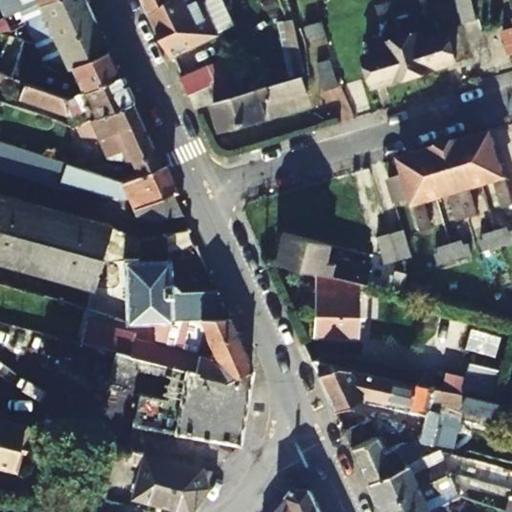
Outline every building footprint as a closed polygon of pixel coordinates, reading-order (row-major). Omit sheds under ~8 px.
[(21,0),(26,8),(43,0),(21,0)] [(145,0),(152,15),(180,0),(145,0)] [(170,56),(218,37),(203,0),(180,0),(152,15),(170,56)] [(414,7),(411,0),(399,0),(393,2),(398,18),(410,15),(408,9),(414,7)] [(475,17),(469,0),(454,0),(462,21),(475,17)] [(94,22),(85,2),(52,17),(40,22),(30,27),(34,34),(40,31),(47,42),(58,37),(94,22)] [(379,17),(385,15),(387,21),(398,18),(393,2),(376,6),(379,17)] [(30,27),(40,22),(37,16),(27,20),(30,27)] [(105,45),(94,22),(58,37),(64,49),(48,56),(48,57),(62,64),(70,61),(105,45)] [(318,42),(329,40),(324,22),(308,27),(311,38),(316,37),(318,42)] [(421,26),(424,34),(404,39),(415,76),(456,65),(448,34),(441,36),(437,22),(421,26)] [(415,76),(404,39),(386,44),(384,37),(368,41),(372,55),(365,57),(374,88),(415,76)] [(117,72),(105,45),(70,61),(83,88),(117,72)] [(48,57),(48,56),(43,65),(51,70),(50,71),(58,75),(62,64),(48,57)] [(337,73),(334,61),(319,66),(327,90),(342,86),(337,73)] [(344,86),(336,61),(334,61),(337,73),(342,86),(344,86)] [(217,82),(210,67),(181,79),(188,94),(212,84),(217,82)] [(69,93),(9,75),(5,87),(19,92),(19,95),(74,112),(81,124),(129,100),(117,72),(83,88),(72,93),(69,93)] [(265,109),(310,95),(305,77),(234,98),(221,102),(215,104),(224,131),(268,117),(265,109)] [(221,102),(212,84),(188,94),(195,110),(215,104),(221,102)] [(73,128),(50,120),(47,132),(71,139),(73,143),(96,131),(110,160),(133,161),(138,173),(158,163),(129,100),(81,124),(73,128)] [(511,190),(492,131),(469,138),(485,186),(497,182),(506,211),(511,208),(511,190)] [(481,219),(472,190),(485,186),(469,138),(445,146),(470,222),(481,219)] [(16,149),(1,144),(0,148),(0,169),(8,173),(16,149)] [(421,153),(437,201),(451,196),(460,225),(470,222),(445,146),(421,153)] [(29,153),(16,149),(8,173),(22,177),(29,153)] [(44,158),(29,153),(22,177),(36,182),(44,158)] [(434,234),(424,205),(437,201),(421,153),(398,160),(403,176),(388,181),(396,207),(412,202),(423,236),(434,234)] [(56,161),(44,158),(36,182),(48,186),(56,161)] [(71,166),(56,161),(48,186),(62,191),(71,166)] [(120,182),(85,171),(80,187),(93,191),(93,195),(113,200),(118,200),(124,200),(129,198),(137,215),(181,214),(158,163),(138,173),(120,182)] [(85,171),(71,166),(62,191),(78,192),(80,187),(85,171)] [(106,225),(0,196),(0,259),(89,283),(94,267),(109,271),(111,265),(125,269),(120,310),(186,312),(226,313),(214,286),(182,288),(164,249),(195,245),(187,227),(134,238),(106,225)] [(511,230),(500,234),(506,250),(511,247),(511,230)] [(409,231),(396,236),(404,261),(417,257),(409,231)] [(325,255),(328,245),(285,233),(277,259),(317,270),(358,281),(365,283),(369,267),(325,255)] [(492,242),(486,244),(489,255),(506,250),(500,234),(490,237),(492,242)] [(404,261),(396,236),(383,240),(392,265),(404,261)] [(467,250),(466,245),(452,249),(458,265),(475,259),(472,248),(467,250)] [(443,257),(437,258),(441,270),(458,265),(452,249),(442,252),(443,257)] [(316,334),(357,335),(358,281),(317,270),(316,334)] [(385,289),(402,293),(406,278),(395,275),(393,280),(388,279),(385,289)] [(103,296),(39,280),(36,289),(100,305),(103,296)] [(226,313),(186,312),(207,360),(115,337),(110,354),(137,361),(216,382),(250,366),(226,313)] [(377,375),(380,364),(381,360),(363,356),(360,371),(377,375)] [(363,396),(427,410),(420,439),(420,440),(434,443),(455,448),(467,396),(464,395),(427,386),(421,385),(377,375),(360,371),(311,359),(334,409),(363,396)] [(250,366),(216,382),(137,361),(134,371),(166,379),(162,400),(136,395),(133,413),(131,425),(231,443),(250,366)] [(421,385),(424,374),(380,364),(377,375),(421,385)] [(467,396),(494,402),(501,371),(471,364),(464,395),(467,396)] [(0,420),(0,467),(13,471),(24,427),(0,420)] [(344,431),(366,480),(406,463),(437,450),(434,443),(420,440),(410,440),(401,441),(391,444),(389,445),(381,448),(376,438),(373,428),(369,420),(344,431)] [(389,445),(385,435),(376,438),(381,448),(389,445)] [(101,445),(83,441),(73,484),(90,487),(101,445)] [(198,468),(144,455),(133,499),(183,511),(201,486),(198,468)] [(436,464),(411,474),(406,463),(366,480),(377,501),(447,471),(444,464),(437,467),(436,464)] [(435,485),(451,478),(447,471),(377,501),(381,511),(422,511),(427,510),(422,498),(437,491),(435,485)] [(319,511),(309,488),(305,487),(301,486),(297,487),(294,489),(274,511),(319,511)] [(446,511),(446,509),(462,503),(459,496),(427,510),(422,511),(446,511)]
